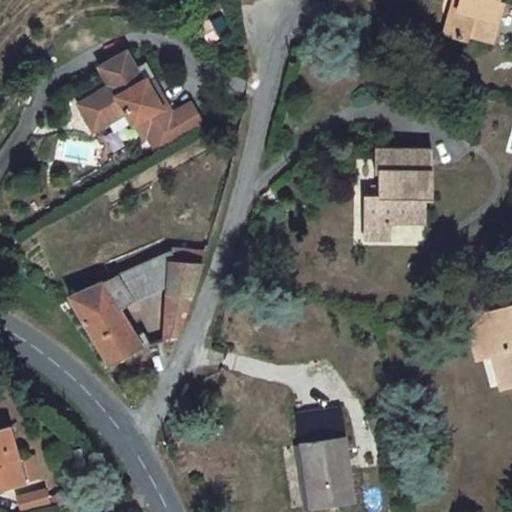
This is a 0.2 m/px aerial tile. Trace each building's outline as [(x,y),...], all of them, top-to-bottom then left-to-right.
[(494,1),(493,0),(453,0),(445,40),(465,46),(468,39),(492,45),(500,3),(494,1)] [(164,140),(192,122),(177,100),(171,90),(165,95),(152,73),(158,69),(146,50),(136,57),(126,42),(101,58),(112,76),(97,86),(101,91),(85,101),(98,121),(130,101),(138,114),(148,128),(154,124),(164,140)] [(209,111),(195,88),(177,100),(192,122),(209,111)] [(433,150),(369,150),(370,173),(376,174),(375,195),(359,194),(359,238),(384,237),(385,224),(422,223),(422,201),(433,199),(433,150)] [(173,263),(175,251),(169,250),(155,256),(156,259),(121,275),(133,304),(170,292),(173,263)] [(205,258),(175,251),(173,263),(202,269),(205,258)] [(164,346),(178,345),(202,269),(173,263),(170,292),(164,346)] [(122,310),(133,304),(121,275),(72,300),(111,370),(134,357),(121,330),(129,326),(122,310)] [(511,308),(486,315),(494,347),(488,349),(497,383),(511,379),(511,308)] [(335,410),(294,417),(306,507),(348,500),(335,410)] [(0,419),(0,433),(8,431),(5,418),(0,419)] [(0,489),(30,482),(23,459),(17,461),(10,430),(8,431),(0,433),(0,489)] [(51,503),(46,486),(18,495),(23,511),(51,503)]
